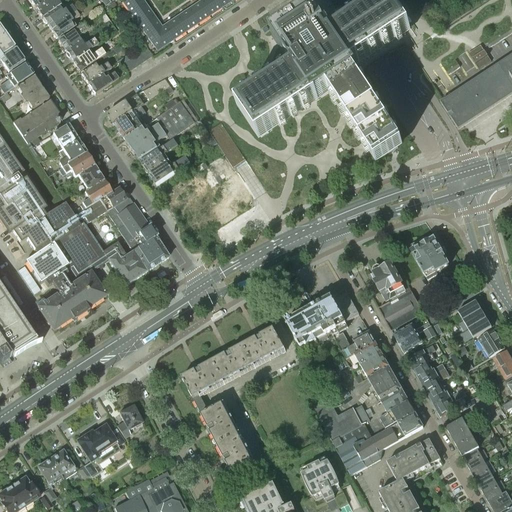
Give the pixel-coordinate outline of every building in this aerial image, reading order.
[(45,2),(43,0),(26,0),(34,10),(45,2)] [(50,0),(48,0),(45,2),(34,10),(38,16),(41,20),(42,20),(60,7),(56,2),(53,4),(50,0)] [(120,0),(147,38),(157,52),(234,0),(120,0)] [(316,12),(278,37),(279,39),(298,66),(246,100),(239,105),(261,141),(277,130),(320,101),(332,94),(334,97),(344,113),(348,119),(364,143),(378,164),(401,149),(405,147),(361,81),(357,75),(354,70),(372,58),(410,33),(413,32),(391,0),(389,0),(349,27),(333,37),(316,12)] [(411,42),(405,46),(420,68),(424,73),(443,102),(440,104),(448,115),(451,113),(454,118),(451,120),(459,132),(465,127),(511,96),(511,0),(488,0),(450,25),(424,42),(418,46),(415,48),(411,42)] [(113,3),(106,9),(110,14),(117,9),(113,3)] [(60,6),(60,7),(42,20),(43,21),(42,22),(44,25),(46,25),(50,30),(75,12),(71,6),(64,12),(60,6)] [(79,18),(75,12),(50,30),(53,35),(52,37),(54,40),(57,40),(57,41),(75,28),(72,23),(79,18)] [(269,24),(260,28),(264,34),(273,30),(269,24)] [(66,53),(80,43),(77,38),(87,31),(83,25),(57,44),(60,48),(61,47),(66,53)] [(0,55),(1,58),(14,49),(0,28),(0,55)] [(116,41),(119,46),(126,41),(122,36),(116,41)] [(83,47),(80,43),(66,53),(66,54),(66,55),(68,59),(70,59),(73,63),(87,53),(98,46),(94,40),(83,47)] [(113,51),(116,55),(122,51),(119,47),(113,51)] [(141,52),(147,61),(152,57),(146,48),(141,52)] [(0,81),(1,81),(0,78),(0,68),(2,66),(8,75),(24,64),(14,49),(1,58),(2,59),(0,61),(0,81)] [(76,70),(79,74),(83,71),(105,56),(101,50),(90,57),(87,53),(73,63),(77,70),(76,70)] [(147,61),(141,52),(135,55),(142,64),(147,61)] [(130,59),(136,68),(142,64),(135,55),(130,59)] [(136,68),(130,59),(125,63),(131,72),(136,68)] [(120,66),(126,75),(131,72),(125,63),(120,66)] [(87,87),(88,87),(102,77),(111,71),(107,64),(98,70),(94,66),(80,76),(87,87)] [(8,82),(0,87),(0,90),(3,96),(6,94),(13,89),(32,77),(25,66),(9,76),(11,80),(8,82)] [(104,80),(102,77),(88,87),(92,93),(91,93),(94,97),(118,81),(114,74),(107,79),(106,79),(104,80)] [(19,98),(22,102),(41,90),(39,88),(40,87),(33,78),(16,90),(16,91),(17,90),(17,91),(21,96),(19,98)] [(151,101),(166,91),(170,88),(166,81),(165,80),(162,82),(144,92),(151,101)] [(42,91),(41,90),(22,102),(25,106),(27,105),(32,112),(48,100),(42,91)] [(6,94),(3,96),(0,97),(0,99),(2,103),(9,99),(6,94)] [(141,108),(145,106),(137,95),(107,116),(114,126),(115,126),(141,108)] [(58,125),(60,124),(60,122),(59,120),(61,119),(49,101),(20,121),(20,120),(12,124),(27,146),(29,144),(31,143),(37,139),(42,136),(58,126),(58,125)] [(154,121),(162,132),(169,142),(198,123),(183,101),(176,106),(168,111),(154,121)] [(173,101),(165,106),(168,111),(176,106),(173,101)] [(121,135),(126,141),(146,127),(146,126),(143,122),(140,124),(137,120),(146,114),(141,108),(115,126),(116,127),(116,128),(117,130),(118,130),(119,131),(118,132),(121,135)] [(154,121),(146,126),(146,127),(126,141),(125,142),(128,147),(129,147),(133,152),(162,132),(154,121)] [(68,126),(49,138),(54,145),(57,143),(62,152),(79,142),(68,126)] [(169,142),(162,132),(133,152),(135,155),(136,155),(135,157),(138,160),(140,161),(140,162),(158,150),(161,148),(169,142)] [(217,145),(210,135),(205,138),(208,143),(208,142),(212,148),(217,145)] [(92,245),(74,218),(71,213),(70,213),(65,204),(45,217),(43,214),(47,211),(25,180),(22,182),(18,177),(23,174),(0,139),(0,215),(20,245),(26,241),(27,243),(36,256),(25,264),(40,286),(44,283),(47,289),(52,286),(58,295),(37,309),(53,333),(72,320),(73,323),(88,312),(87,310),(106,297),(90,274),(104,264),(92,245)] [(148,174),(149,175),(169,162),(165,156),(178,147),(174,141),(140,164),(144,169),(144,168),(145,170),(145,171),(147,174),(148,174)] [(86,155),(79,142),(62,152),(58,154),(63,161),(59,163),(59,165),(62,170),(86,155)] [(32,149),(29,150),(39,165),(42,164),(32,149)] [(94,167),(86,155),(62,170),(59,172),(62,177),(70,172),(74,179),(78,177),(94,167)] [(228,156),(209,165),(217,182),(237,173),(228,156)] [(173,167),(169,162),(149,175),(150,177),(149,178),(151,181),(153,181),(153,182),(156,187),(175,175),(174,175),(190,164),(186,158),(173,167)] [(103,182),(94,167),(78,177),(87,192),(103,182)] [(82,206),(80,207),(83,212),(99,202),(111,195),(103,182),(87,192),(84,194),(88,201),(81,205),(82,206)] [(111,195),(99,202),(106,213),(126,201),(119,190),(111,195)] [(106,213),(132,253),(145,274),(167,259),(155,239),(156,239),(133,205),(129,199),(126,201),(106,213)] [(84,226),(106,213),(99,202),(83,212),(74,218),(92,245),(104,264),(107,262),(124,288),(145,274),(132,253),(125,257),(117,244),(102,253),(84,226)] [(444,249),(443,250),(440,251),(434,240),(428,243),(426,239),(411,247),(413,251),(411,252),(424,277),(425,276),(428,282),(437,276),(436,275),(449,268),(442,256),(446,253),(444,249)] [(391,332),(415,318),(423,314),(395,263),(391,266),(390,265),(381,270),(380,267),(377,266),(374,268),(373,271),(374,273),(374,274),(375,274),(369,277),(373,284),(375,283),(388,305),(379,310),(391,332)] [(0,364),(0,365),(8,360),(11,358),(9,356),(11,355),(13,359),(24,352),(26,350),(29,349),(33,347),(36,345),(39,344),(41,344),(40,343),(36,344),(34,341),(0,289),(0,364)] [(345,290),(330,299),(344,324),(345,323),(359,316),(345,290)] [(330,299),(315,306),(331,334),(333,337),(348,329),(345,323),(344,324),(330,299)] [(457,313),(463,322),(481,311),(476,302),(457,313)] [(327,337),(331,334),(315,306),(301,315),(317,343),(318,345),(328,339),(327,337)] [(486,320),(481,311),(463,322),(468,331),(486,320)] [(301,315),(286,323),(295,339),(295,340),(296,343),(297,342),(298,344),(300,349),(306,346),(308,348),(317,343),(301,315)] [(492,329),(486,320),(468,331),(473,340),(492,329)] [(442,334),(437,325),(434,327),(439,336),(442,334)] [(393,336),(399,347),(418,336),(412,326),(393,336)] [(438,341),(431,329),(424,333),(431,345),(438,341)] [(256,339),(242,346),(254,367),(284,351),(273,330),(260,337),(256,339)] [(477,340),(489,359),(505,350),(493,331),(477,340)] [(346,360),(354,356),(375,344),(369,333),(353,342),(355,345),(351,348),(342,353),(346,360)] [(334,339),(342,353),(351,348),(343,334),(334,339)] [(422,344),(418,336),(399,347),(404,355),(422,344)] [(383,358),(375,344),(354,356),(361,369),(383,358)] [(224,383),(254,367),(242,346),(229,353),(230,354),(226,356),(226,355),(212,362),(224,383)] [(432,346),(423,352),(408,360),(412,367),(411,368),(414,373),(429,365),(428,364),(432,362),(428,356),(435,352),(432,346)] [(457,352),(460,357),(467,353),(464,348),(457,352)] [(493,360),(499,369),(511,362),(506,353),(493,360)] [(361,369),(368,380),(389,369),(383,358),(361,369)] [(199,396),(224,383),(212,362),(199,369),(199,370),(195,372),(195,371),(182,378),(197,407),(204,404),(199,396)] [(511,376),(511,362),(499,369),(505,381),(511,376)] [(432,371),(429,365),(414,373),(417,378),(418,377),(421,384),(437,375),(434,370),(432,371)] [(396,380),(389,369),(368,380),(374,392),(396,380)] [(445,370),(445,371),(437,375),(421,384),(425,390),(424,391),(427,396),(441,387),(439,384),(450,378),(445,370)] [(471,376),(475,383),(479,381),(475,374),(471,376)] [(374,392),(381,403),(402,392),(396,380),(374,392)] [(445,394),(441,387),(427,396),(430,401),(431,400),(434,407),(450,398),(447,393),(445,394)] [(409,403),(402,392),(381,403),(387,414),(387,415),(409,403)] [(458,393),(450,398),(434,407),(438,413),(437,414),(440,419),(455,411),(451,404),(452,403),(452,402),(455,400),(462,396),(460,392),(458,393)] [(313,408),(351,478),(381,461),(383,451),(399,442),(423,429),(415,415),(400,423),(372,439),(364,425),(370,422),(370,419),(369,419),(369,421),(361,407),(354,411),(353,409),(338,417),(334,410),(342,406),(336,396),(313,408)] [(511,402),(503,408),(506,413),(511,410),(511,402)] [(415,415),(409,403),(387,415),(387,414),(379,419),(385,429),(399,421),(400,423),(415,415)] [(208,413),(204,404),(197,407),(202,416),(201,416),(209,431),(230,420),(222,405),(208,413)] [(123,424),(116,428),(125,441),(130,437),(128,432),(142,425),(133,407),(119,415),(123,424)] [(480,410),(476,412),(481,422),(485,420),(480,410)] [(209,431),(217,446),(238,435),(230,420),(209,431)] [(468,430),(462,420),(446,429),(452,439),(468,430)] [(499,425),(494,428),(499,436),(504,433),(499,425)] [(91,434),(102,451),(114,443),(117,447),(123,443),(116,432),(110,435),(105,427),(93,435),(91,433),(91,434)] [(473,439),(468,430),(452,439),(457,449),(473,439)] [(496,440),(495,439),(493,435),(491,430),(487,432),(490,437),(492,442),(496,440)] [(96,455),(102,451),(91,434),(77,443),(90,464),(84,468),(83,468),(89,478),(90,478),(91,480),(102,473),(98,466),(100,463),(97,459),(98,458),(96,455)] [(217,446),(225,461),(246,450),(238,435),(217,446)] [(463,459),(477,450),(479,449),(473,439),(457,449),(463,459)] [(441,461),(430,441),(408,453),(419,473),(441,461)] [(225,461),(233,477),(254,465),(246,450),(225,461)] [(479,453),(477,450),(463,459),(466,465),(485,455),(483,451),(479,453)] [(511,459),(508,452),(502,455),(506,462),(511,459)] [(398,484),(404,481),(419,473),(408,453),(387,464),(398,484)] [(52,461),(51,462),(61,477),(64,482),(76,473),(64,454),(58,457),(52,460),(52,461)] [(466,465),(471,472),(485,464),(483,461),(487,459),(485,455),(466,465)] [(54,481),(61,477),(51,462),(50,463),(50,462),(44,466),(38,470),(49,487),(48,488),(49,490),(44,494),(51,504),(56,500),(50,492),(53,490),(50,487),(55,483),(54,481)] [(331,490),(340,486),(335,474),(328,462),(321,466),(320,463),(307,469),(309,472),(301,475),(306,487),(313,499),(321,495),(325,502),(335,498),(331,490)] [(489,462),(485,464),(471,472),(475,480),(493,469),(489,462)] [(84,481),(89,478),(83,468),(78,472),(84,481)] [(475,480),(479,487),(493,479),(491,475),(496,473),(493,469),(475,480)] [(17,482),(10,487),(15,495),(24,508),(39,499),(30,485),(29,486),(25,479),(18,483),(17,482)] [(496,484),(493,479),(479,487),(488,504),(507,493),(501,482),(496,484)] [(186,511),(172,484),(154,493),(148,481),(125,493),(129,502),(115,508),(114,508),(115,511),(186,511)] [(404,481),(398,484),(379,494),(388,511),(397,511),(415,502),(404,481)] [(284,507),(274,485),(241,500),(246,511),(294,511),(295,511),(292,506),(283,510),(282,508),(284,507)] [(15,495),(10,487),(3,491),(4,493),(0,495),(0,501),(2,504),(1,504),(5,511),(18,511),(24,508),(15,495)] [(507,493),(488,504),(492,511),(505,511),(511,508),(511,503),(506,493),(507,493)] [(45,498),(40,501),(46,511),(53,508),(45,498)] [(397,511),(420,511),(415,502),(397,511)] [(99,511),(105,509),(103,505),(101,503),(96,505),(99,511)]
